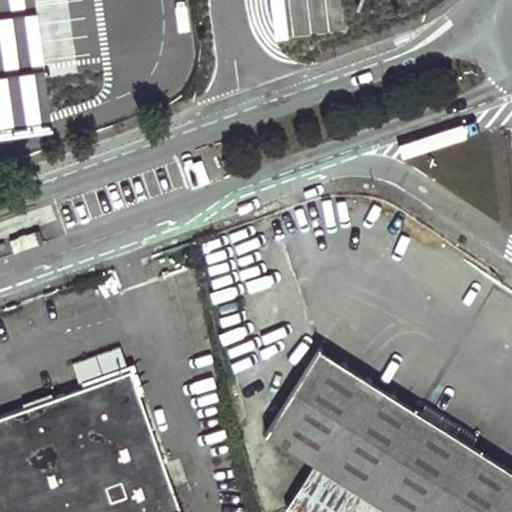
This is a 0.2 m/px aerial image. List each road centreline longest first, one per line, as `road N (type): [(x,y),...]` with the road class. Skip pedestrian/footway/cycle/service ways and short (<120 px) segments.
road 1 (residential): [(485,16),(440,47),(0,205)]
road 2 (residential): [(0,269),(343,147)]
road 3 (residential): [(343,147),(413,179),(511,250)]
road 4 (residential): [(343,147),(497,88),(511,73)]
